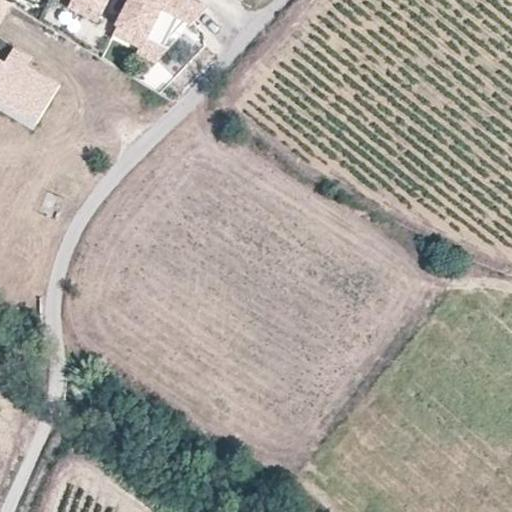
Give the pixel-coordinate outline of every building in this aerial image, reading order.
[(26,69),(9,59),(4,67),(0,64),(0,24),(11,7),(0,0),(0,104),(36,127),(59,90),(26,69)] [(104,12),(110,0),(73,0),(71,6),(86,14),(99,9),(104,12)] [(193,26),(207,9),(189,0),(132,0),(116,32),(142,47),(147,38),(165,47),(175,28),(167,24),(172,15),(180,19),(193,26)] [(99,9),(86,14),(99,21),(104,12),(99,9)] [(180,19),(172,15),(167,24),(175,28),(180,19)] [(14,52),(9,59),(26,69),(31,62),(14,52)]
